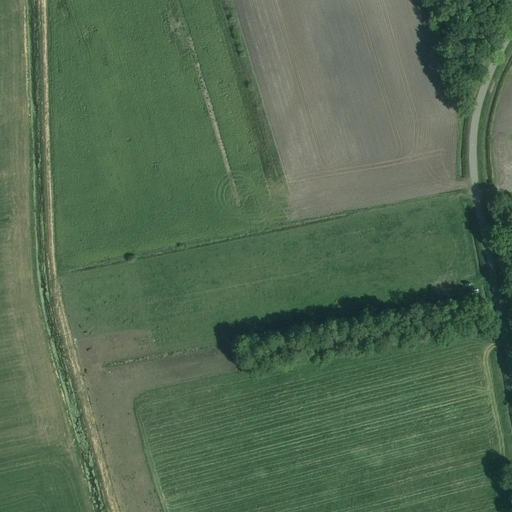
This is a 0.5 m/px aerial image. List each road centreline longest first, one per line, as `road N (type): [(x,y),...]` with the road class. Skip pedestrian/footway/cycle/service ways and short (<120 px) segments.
road 1 (track): [(90,511),(37,330),(22,0)]
road 2 (unclassified): [(511,373),(472,147),(482,92),(511,35)]
